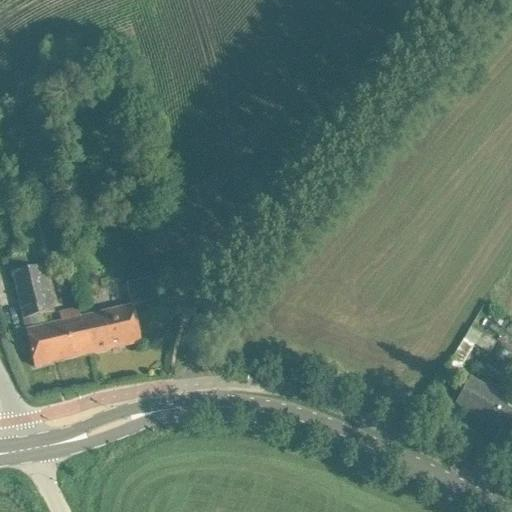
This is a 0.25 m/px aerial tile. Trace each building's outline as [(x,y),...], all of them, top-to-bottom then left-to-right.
[(170,250),(162,211),(137,216),(144,255),(170,250)] [(23,320),(42,315),(53,312),(42,266),(11,273),(23,320)] [(151,276),(131,280),(135,303),(156,299),(151,276)] [(132,306),(113,310),(83,317),(92,354),(141,342),(132,306)] [(34,367),(92,354),(83,317),(80,318),(78,309),(59,314),(61,322),(25,331),(34,367)] [(511,402),(469,378),(454,404),(511,437),(511,402)]
